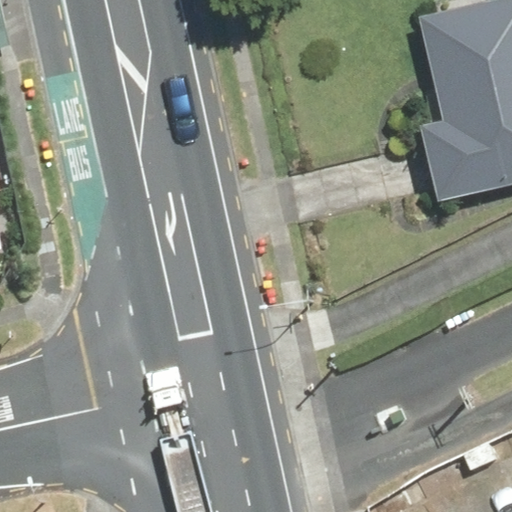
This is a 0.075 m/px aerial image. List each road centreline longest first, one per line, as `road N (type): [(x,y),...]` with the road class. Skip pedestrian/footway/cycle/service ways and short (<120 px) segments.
road 1 (primary): [(109,0),(189,387)]
road 2 (residential): [(0,429),(189,387)]
road 3 (primary): [(189,387),(220,511)]
